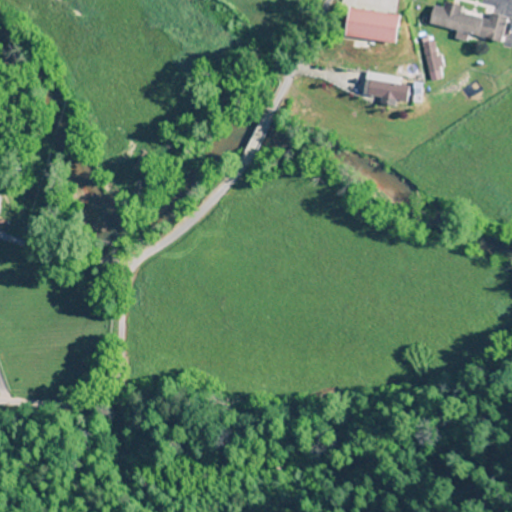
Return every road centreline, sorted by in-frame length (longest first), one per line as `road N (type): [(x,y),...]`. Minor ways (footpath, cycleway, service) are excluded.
road 1 (residential): [(0,401),(76,407),(106,392),(124,272),(193,218),(239,166),(329,0)]
road 2 (residential): [(128,266),(39,255),(0,241)]
